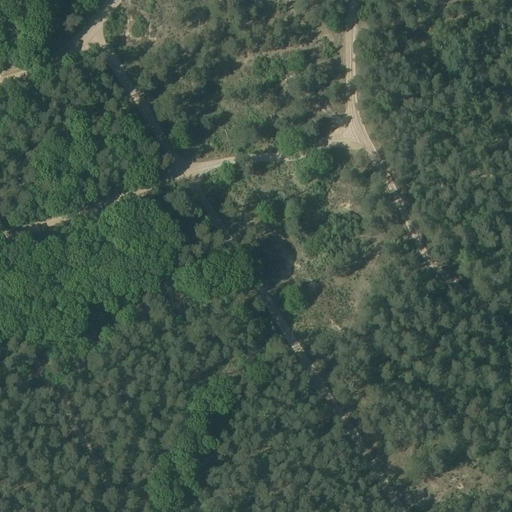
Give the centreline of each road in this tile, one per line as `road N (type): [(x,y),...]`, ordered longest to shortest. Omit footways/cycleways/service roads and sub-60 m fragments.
road 1 (track): [(0,231),(173,171),(371,148),(427,261),(511,330)]
road 2 (track): [(395,511),(78,0)]
road 3 (track): [(124,511),(0,292)]
